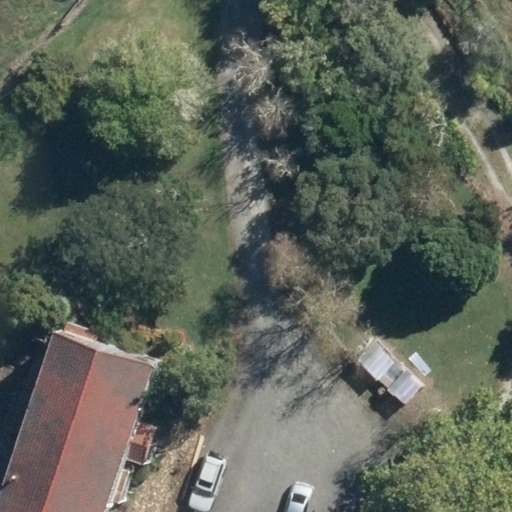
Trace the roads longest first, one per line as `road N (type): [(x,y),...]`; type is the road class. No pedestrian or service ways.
road 1 (track): [(231,0),(227,135),(273,275),(332,365),(367,397),(423,409),(476,394),(511,362)]
road 2 (track): [(511,216),(478,144),(373,0)]
